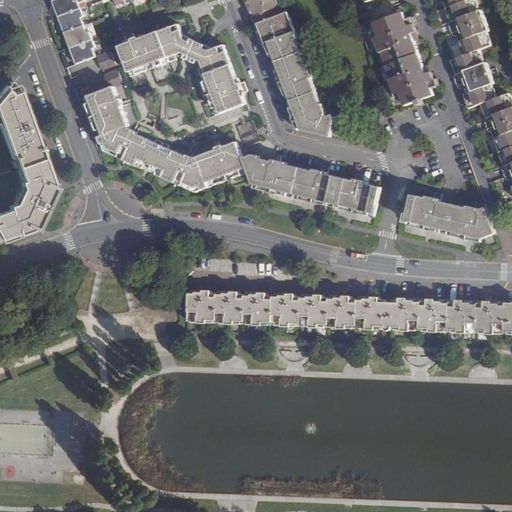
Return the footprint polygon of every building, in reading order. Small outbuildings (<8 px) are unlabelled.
[(85,0),(56,0),(54,1),(61,17),(84,8),(83,5),(87,3),(85,0)] [(270,39),(303,128),(332,135),(336,119),(333,112),(328,114),(314,77),(320,75),(317,66),(310,68),(299,39),(306,36),(302,27),(295,29),(289,11),(284,13),(279,0),(249,0),(250,0),(247,2),(251,14),(254,13),(265,41),(270,39)] [(511,178),(511,180),(511,93),(501,97),(484,50),(495,46),(493,41),(495,41),(493,36),(491,36),(490,32),(492,31),(481,2),(479,3),(477,0),(445,0),(453,21),(450,23),(454,34),(457,33),(466,56),(453,60),(458,74),(455,75),(462,96),(466,95),(471,108),(483,103),(489,118),(486,119),(490,132),(494,130),(506,166),(503,167),(507,179),(511,178)] [(84,8),(61,17),(66,32),(86,25),(83,18),(87,16),(84,8)] [(421,105),(433,101),(431,96),(436,94),(431,81),(436,79),(433,71),(428,73),(413,32),(418,30),(415,22),(410,23),(405,11),(377,22),(381,34),(376,36),(397,93),(402,91),(407,105),(419,100),(421,105)] [(186,38),(184,32),(181,24),(142,39),(141,34),(133,38),(134,41),(122,46),(134,76),(178,60),(176,55),(183,52),(203,61),(222,112),(248,102),(243,89),(245,88),(243,81),(240,82),(227,44),(216,48),(210,50),(203,46),(205,43),(194,37),(192,41),(186,38)] [(86,25),(66,32),(72,48),(96,40),(93,32),(89,34),(86,25)] [(194,37),(184,32),(186,38),(192,41),(194,37)] [(96,40),(72,48),(78,64),(98,57),(95,48),(99,47),(96,40)] [(114,51),(98,57),(103,70),(119,64),(114,51)] [(211,180),(248,168),(244,159),(238,142),(196,157),(189,153),(188,155),(141,134),(142,131),(133,128),(124,106),(127,105),(124,96),(121,97),(116,85),(125,82),(120,68),(104,74),(110,88),(90,95),(105,134),(101,136),(104,145),(114,149),(122,158),(198,190),(213,185),(211,180)] [(23,243),(44,236),(61,199),(49,165),(21,91),(9,93),(0,103),(0,128),(1,128),(14,164),(16,167),(27,196),(26,200),(21,212),(14,214),(18,229),(21,239),(23,243)] [(248,168),(250,173),(254,183),(377,212),(383,185),(370,183),(371,180),(356,177),(356,179),(331,173),(332,171),(316,167),(315,170),(287,163),(288,160),(275,157),(274,160),(263,157),(263,155),(258,154),(244,159),(248,168)] [(483,243),(497,238),(489,218),(487,211),(483,213),(469,209),(468,212),(443,206),(444,203),(429,199),(428,203),(416,199),(410,226),(483,243)] [(21,239),(18,229),(14,214),(0,219),(0,247),(4,245),(21,239)] [(192,292),(190,308),(190,320),(511,333),(511,301),(508,302),(508,305),(500,304),(500,301),(492,301),(492,299),(485,299),(485,306),(479,305),(479,303),(470,303),(470,300),(464,300),(464,298),(458,298),(457,305),(451,304),(451,302),(444,302),(444,299),(437,299),(437,297),(429,297),(429,304),(423,303),(423,301),(416,301),(416,298),(409,298),(409,296),(401,296),(401,301),(381,300),(381,295),(373,295),(373,297),(366,296),(366,299),(359,298),(359,301),(353,301),(353,293),(345,293),(345,295),(338,295),(337,297),(331,297),(331,300),(325,300),(326,293),(318,292),(318,294),(310,294),(310,297),(304,296),(304,299),(298,298),(298,291),(289,291),(289,293),(282,293),(282,295),(274,295),(274,297),(269,297),(269,290),(261,290),(261,292),(253,292),(253,294),(247,294),(246,297),(241,296),(241,289),(234,289),(233,291),(226,291),(226,293),(220,293),(220,296),(213,295),(214,288),(206,288),(206,290),(199,289),(198,292),(192,292)]
